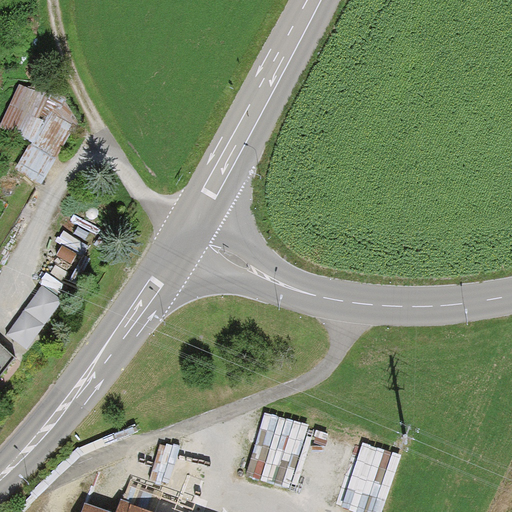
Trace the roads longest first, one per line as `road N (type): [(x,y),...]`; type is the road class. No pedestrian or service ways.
road 1 (tertiary): [(511,292),(386,307),(338,302),(274,284),(189,238)]
road 2 (tertiary): [(189,238),(96,365),(0,475)]
road 3 (track): [(189,238),(154,209),(95,133),(56,44),(50,0)]
road 4 (tertiary): [(310,0),(189,238)]
